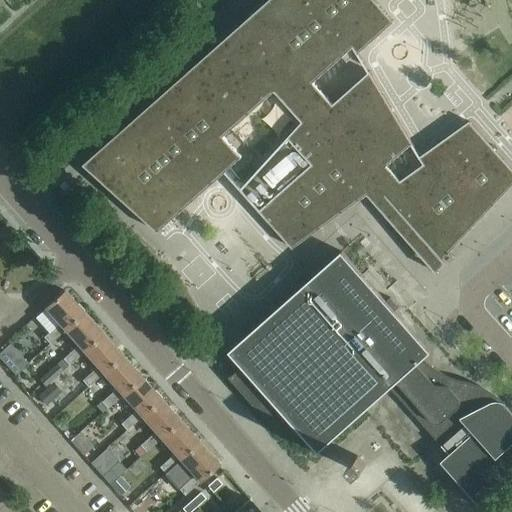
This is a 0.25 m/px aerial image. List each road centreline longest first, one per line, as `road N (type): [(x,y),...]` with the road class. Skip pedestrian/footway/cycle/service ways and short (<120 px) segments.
road 1 (residential): [(21,198),(300,511)]
road 2 (residential): [(239,0),(21,198)]
road 3 (unknown): [(464,315),(373,207),(411,174)]
road 4 (unknown): [(500,265),(411,174)]
